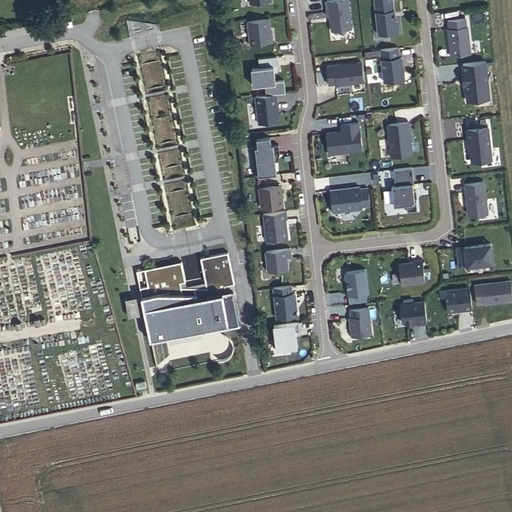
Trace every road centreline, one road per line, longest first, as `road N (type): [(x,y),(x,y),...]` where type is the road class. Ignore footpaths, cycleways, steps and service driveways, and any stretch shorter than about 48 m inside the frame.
road 1 (residential): [(318,251),(423,240),(441,229),(446,206),(424,0)]
road 2 (unclassified): [(224,219),(181,33),(106,49)]
road 3 (unclassified): [(106,49),(140,220),(152,233),(224,219)]
road 4 (unclassified): [(0,429),(254,377)]
road 5 (unclassified): [(331,361),(511,326)]
road 6 (residential): [(224,219),(254,377)]
road 7 (residential): [(300,0),(310,98),(306,148)]
